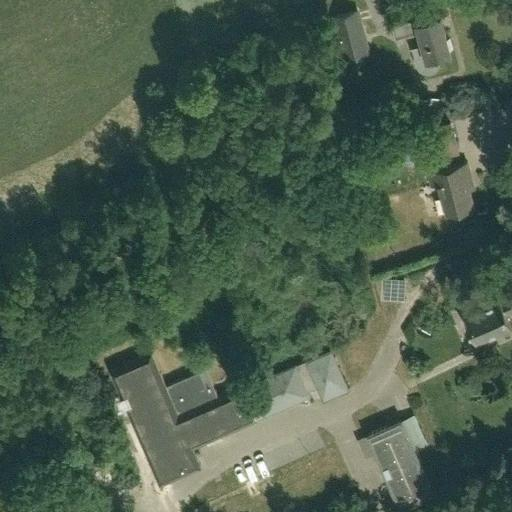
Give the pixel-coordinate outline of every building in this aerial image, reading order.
[(333,16),(341,49),(343,59),(368,52),(358,10),(333,16)] [(451,52),(441,17),(418,23),(417,18),(391,25),(395,39),(420,33),(427,59),(451,52)] [(317,67),(332,63),(329,53),(315,56),(317,67)] [(226,94),(242,88),(240,82),(252,77),(246,61),(217,72),(226,94)] [(216,93),(210,77),(199,82),(211,113),(225,107),(219,92),(216,93)] [(440,113),(442,98),(428,97),(428,99),(416,98),(413,120),(427,122),(428,112),(440,113)] [(425,160),(460,151),(452,120),(417,129),(425,160)] [(387,157),(398,150),(387,134),(376,141),(387,157)] [(474,205),(468,182),(472,180),(467,162),(427,172),(431,188),(439,185),(447,213),(474,205)] [(476,341),(511,325),(507,313),(511,310),(511,295),(465,316),(476,341)] [(348,387),(331,349),(244,386),(243,385),(220,395),(208,366),(168,383),(154,350),(114,367),(161,480),(201,463),(193,444),(257,417),(256,416),(308,394),(306,389),(318,384),(324,397),(348,387)] [(401,508),(434,493),(402,419),(368,434),(401,508)]
